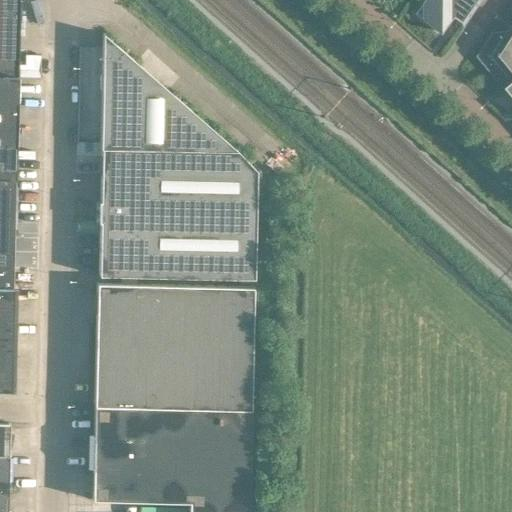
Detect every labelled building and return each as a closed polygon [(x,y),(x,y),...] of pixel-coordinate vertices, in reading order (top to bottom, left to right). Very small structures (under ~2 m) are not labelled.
[(0,0),(0,76),(17,76),(18,0),(0,0)] [(453,20),(463,27),(482,0),(425,0),(415,15),(442,35),(453,20)] [(511,21),(506,32),(491,33),(475,56),(501,88),(505,88),(511,95),(511,21)] [(100,145),(97,277),(252,280),(255,171),(169,91),(103,33),(100,145)] [(0,129),(16,130),(17,76),(0,76),(0,129)] [(0,181),(14,182),(16,130),(0,129),(0,181)] [(0,289),(12,290),(13,236),(14,182),(0,181),(0,289)] [(187,503),(186,511),(245,511),(250,290),(95,287),(91,501),(187,503)] [(12,290),(0,289),(0,325),(11,326),(12,290)] [(11,326),(0,325),(0,394),(9,394),(11,326)] [(0,457),(8,457),(9,425),(0,424),(0,457)]
